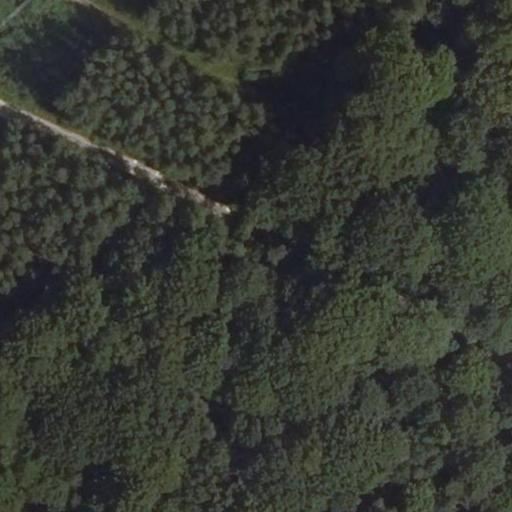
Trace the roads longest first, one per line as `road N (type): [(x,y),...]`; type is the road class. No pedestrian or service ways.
road 1 (track): [(511,350),(87,139),(0,104)]
road 2 (track): [(76,0),(511,217)]
